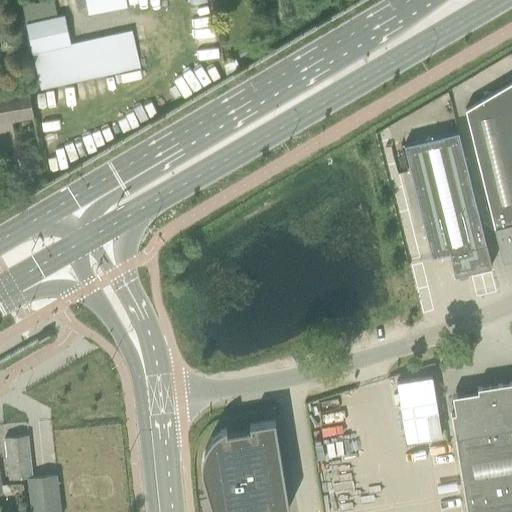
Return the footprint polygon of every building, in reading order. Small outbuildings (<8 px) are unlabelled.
[(75,0),(77,9),(85,8),(84,0),(75,0)] [(125,0),(84,0),(85,8),(87,16),(126,8),(127,8),(125,0)] [(55,1),(24,3),(25,18),(55,16),(55,1)] [(114,35),(70,45),(63,16),(26,24),(40,91),(122,73),(114,35)] [(511,81),(465,109),(502,262),(511,259),(511,81)] [(0,122),(33,117),(28,91),(0,96),(0,122)] [(454,276),(491,267),(458,132),(403,145),(431,258),(448,254),(454,276)] [(454,437),(511,427),(511,382),(477,388),(477,392),(452,396),(454,413),(451,414),(454,437)] [(225,431),(224,426),(221,428),(216,431),(211,435),(208,439),(205,444),(202,449),(201,455),(200,459),(200,466),(201,474),(212,511),(238,511),(238,510),(262,506),(263,511),(288,507),(273,418),(248,422),(249,427),(225,431)] [(466,511),(511,511),(511,427),(454,437),(466,511)] [(25,478),(32,477),(28,435),(4,438),(8,480),(25,478)] [(363,443),(340,448),(342,458),(365,453),(363,443)] [(28,511),(59,511),(55,474),(32,477),(25,478),(28,511)]
